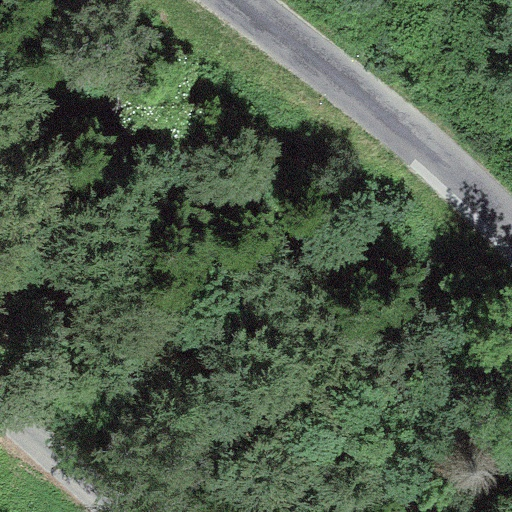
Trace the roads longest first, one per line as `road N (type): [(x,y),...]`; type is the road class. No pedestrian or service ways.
road 1 (tertiary): [(236,0),(412,135),(511,234)]
road 2 (track): [(108,511),(0,409)]
